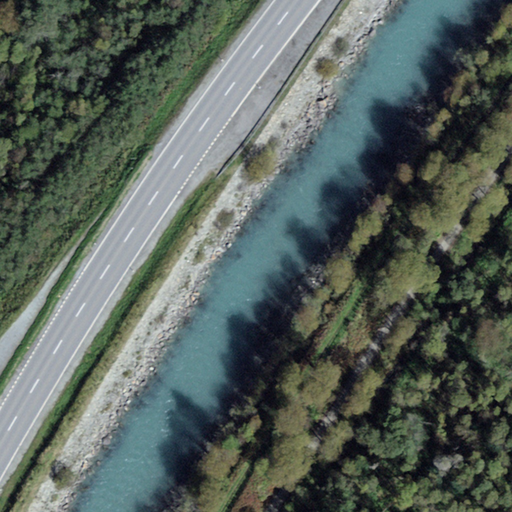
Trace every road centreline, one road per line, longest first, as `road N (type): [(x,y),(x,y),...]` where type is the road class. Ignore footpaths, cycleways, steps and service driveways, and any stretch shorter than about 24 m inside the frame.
road 1 (primary): [(297,0),(151,201),(0,445)]
road 2 (track): [(511,150),(362,368),(275,511)]
